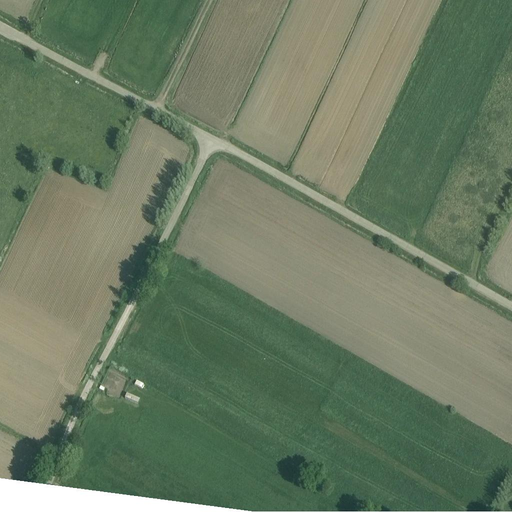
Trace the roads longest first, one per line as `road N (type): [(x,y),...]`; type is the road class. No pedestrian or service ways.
road 1 (unclassified): [(41,511),(84,401),(210,140)]
road 2 (unclassified): [(511,310),(210,140)]
road 3 (unclassified): [(210,140),(0,28)]
